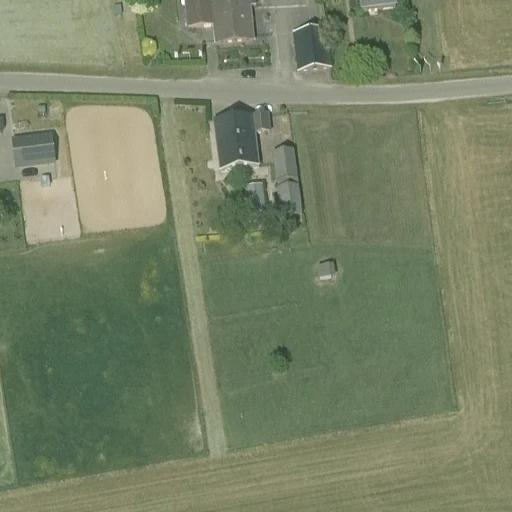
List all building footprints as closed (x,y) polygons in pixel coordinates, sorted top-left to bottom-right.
[(215,47),(253,43),(249,9),(255,8),(254,0),(184,0),(187,28),(212,25),(215,47)] [(395,10),(393,0),(359,0),(362,14),(395,10)] [(330,70),(326,31),(293,35),(298,74),(330,70)] [(266,116),(251,119),(214,123),(221,173),(257,168),(253,136),(269,134),(266,116)] [(14,150),(17,168),(53,164),(51,145),(14,150)] [(272,154),(280,220),(302,217),(294,152),(272,154)] [(247,225),(266,223),(262,187),(243,189),(247,225)]
